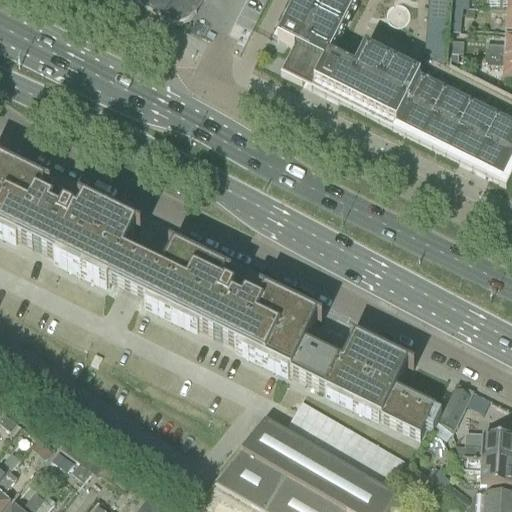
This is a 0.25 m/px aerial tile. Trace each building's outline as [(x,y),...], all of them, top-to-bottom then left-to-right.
[(111,0),(118,5),(127,8),(132,2),(160,23),(161,23),(162,24),(163,25),(164,25),(165,26),(167,26),(168,27),(169,27),(170,27),(171,27),(172,27),(173,27),(174,27),(175,27),(176,27),(177,27),(178,27),(179,27),(180,27),(181,27),(181,26),(182,26),(183,26),(184,25),(185,25),(186,24),(187,24),(188,23),(189,22),(190,22),(190,21),(191,21),(191,20),(192,20),(206,0),(111,0)] [(298,0),(276,45),(293,53),(280,79),(301,90),(304,84),(501,182),(502,183),(511,162),(511,127),(364,53),(353,74),(329,61),(359,0),(298,0)] [(427,0),(423,58),(444,68),(448,0),(427,0)] [(454,0),(454,12),(461,12),(467,13),(468,0),(454,0)] [(511,0),(488,0),(488,5),(507,6),(507,15),(511,15),(511,0)] [(454,12),(452,36),(460,36),(461,16),(461,13),(461,12),(454,12)] [(485,52),(484,61),(485,61),(511,63),(511,41),(504,41),(504,52),(495,51),(494,51),(485,51),(485,52)] [(450,47),(449,59),(457,60),(461,60),(462,48),(450,47)] [(449,59),(448,71),(457,71),(457,60),(449,59)] [(511,63),(485,61),(485,69),(503,70),(502,84),(511,84),(511,63)] [(171,256),(160,279),(124,262),(135,238),(139,240),(140,238),(127,232),(78,207),(78,208),(77,209),(81,211),(76,222),(62,215),(59,222),(49,218),(53,211),(40,204),(45,194),(49,195),(50,194),(50,193),(38,188),(0,169),(0,239),(109,292),(145,310),(419,444),(427,427),(433,415),(434,414),(395,395),(407,371),(412,374),(413,372),(408,369),(349,340),(348,342),(352,344),(341,368),(305,351),(316,327),(320,329),(321,327),(259,296),(258,298),(262,300),(257,311),(243,304),(240,311),(238,310),(230,306),(234,299),(221,293),(226,282),(230,284),(231,283),(231,282),(168,252),(167,254),(171,256)] [(456,390),(439,423),(452,438),(471,397),(456,390)] [(284,434),(309,449),(310,448),(325,457),(331,447),(329,446),(340,428),(302,404),(284,434)] [(488,406),(480,424),(503,435),(511,417),(488,406)] [(4,420),(0,425),(0,431),(10,438),(16,429),(4,420)] [(265,426),(242,452),(344,511),(393,511),(398,504),(265,426)] [(463,452),(462,464),(511,467),(511,442),(482,441),(482,439),(465,438),(463,452)] [(38,446),(32,452),(44,462),(50,456),(38,446)] [(50,467),(65,477),(71,468),(56,458),(50,467)] [(511,475),(511,467),(462,464),(461,476),(480,477),(479,490),(511,492),(511,475)] [(69,479),(80,488),(88,477),(77,468),(69,479)] [(7,477),(0,485),(0,511),(4,511),(9,507),(2,501),(15,484),(16,483),(7,476),(7,477)] [(263,511),(221,479),(204,501),(218,511),(263,511)] [(448,488),(439,499),(451,509),(455,511),(511,511),(511,500),(510,500),(496,499),(484,498),(483,511),(476,510),(472,507),(459,497),(448,488)] [(9,511),(36,511),(42,506),(33,499),(22,511),(15,511),(12,509),(9,511)] [(46,500),(42,506),(48,511),(50,511),(54,507),(46,500)]
